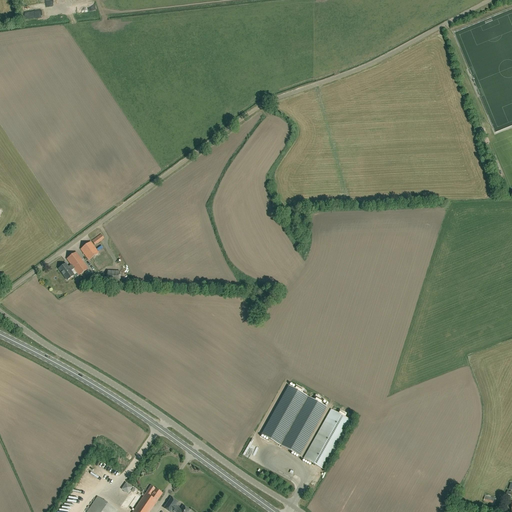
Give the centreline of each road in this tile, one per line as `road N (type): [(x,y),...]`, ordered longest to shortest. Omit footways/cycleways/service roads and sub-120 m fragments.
road 1 (unclassified): [(0,296),(264,101),(327,81),(490,0)]
road 2 (unclassified): [(166,419),(0,313)]
road 3 (primary): [(159,428),(0,333)]
road 4 (unclassified): [(300,511),(200,444)]
